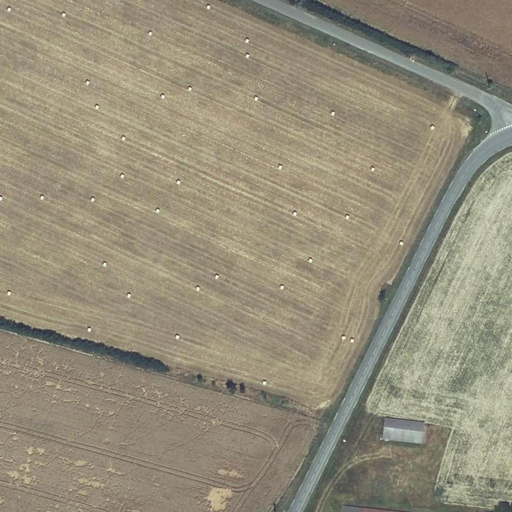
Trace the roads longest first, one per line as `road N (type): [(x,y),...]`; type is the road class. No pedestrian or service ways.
road 1 (secondary): [(511,135),(486,148),(455,187),(298,511)]
road 2 (unclassified): [(511,119),(424,68),(271,0)]
